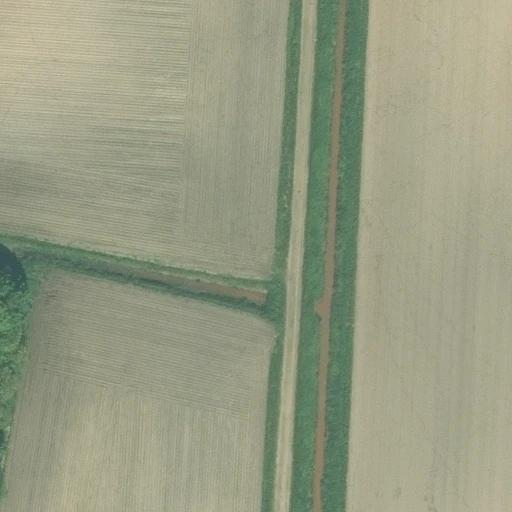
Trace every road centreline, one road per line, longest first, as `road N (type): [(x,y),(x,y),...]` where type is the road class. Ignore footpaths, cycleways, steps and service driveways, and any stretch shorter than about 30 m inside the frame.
road 1 (track): [(311,0),(282,511)]
road 2 (track): [(38,279),(0,504)]
